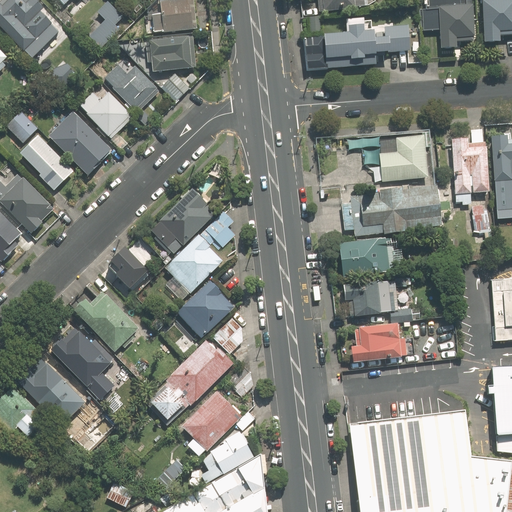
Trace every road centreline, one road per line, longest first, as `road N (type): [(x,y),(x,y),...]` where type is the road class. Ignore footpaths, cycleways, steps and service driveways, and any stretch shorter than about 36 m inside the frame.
road 1 (secondary): [(266,108),(315,508)]
road 2 (residential): [(0,324),(203,125),(233,110),(266,108)]
road 3 (residential): [(266,108),(511,89)]
